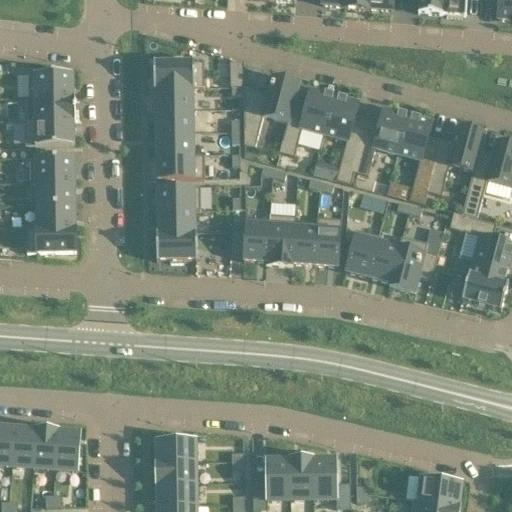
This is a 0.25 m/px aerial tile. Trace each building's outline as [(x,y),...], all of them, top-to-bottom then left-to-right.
[(322,0),(321,8),(344,10),(345,10),(345,0),(322,0)] [(344,10),(344,11),(369,13),(369,12),(368,11),(368,0),(345,0),(345,10),(344,10)] [(368,0),(368,11),(369,12),(391,13),(392,0),(368,0)] [(418,0),(417,16),(442,18),(442,17),(441,17),(442,0),(418,0)] [(442,0),(441,17),(442,17),(446,17),(446,20),(461,21),(461,19),(465,19),(466,0),(442,0)] [(511,0),(499,0),(497,23),(511,24),(511,0)] [(194,90),(194,92),(203,91),(203,64),(193,65),(193,63),(192,63),(192,64),(180,65),(180,61),(167,62),(167,65),(155,65),(155,64),(153,64),(153,91),(194,90)] [(243,89),(243,65),(229,65),(230,90),(231,90),(243,90),(243,89)] [(73,76),(29,76),(29,100),(29,101),(73,100),(73,76)] [(263,119),(287,126),(288,126),(294,103),(295,103),(299,87),(272,80),(267,96),(243,89),(243,90),(243,98),(244,146),(255,149),(263,119)] [(155,114),(193,113),(193,93),(194,93),(194,92),(194,90),(153,91),(153,94),(155,94),(155,114)] [(243,90),(231,90),(231,98),(243,98),(243,90)] [(288,126),(287,126),(279,156),(294,160),(301,132),(324,138),(334,99),(310,92),(306,106),(295,103),(294,103),(288,126)] [(350,188),(354,176),(353,176),(367,122),(355,119),(358,105),(334,99),(324,138),(346,143),(335,184),(350,188)] [(24,101),(24,124),(73,123),(75,123),(74,100),(73,100),(29,101),(29,100),(24,101)] [(380,126),(367,122),(353,176),(354,176),(367,179),(375,152),(397,157),(408,118),(383,112),(380,126)] [(155,137),(193,136),(193,113),(155,114),(155,137)] [(424,208),(427,195),(426,195),(441,142),(428,139),(432,125),(408,118),(397,157),(419,163),(408,204),(424,208)] [(73,123),(24,124),(25,149),(74,148),(73,123)] [(239,135),(239,124),(231,124),(231,136),(239,135)] [(480,152),(481,152),(485,136),(457,129),(453,145),(441,142),(426,195),(427,195),(441,199),(449,169),(473,175),(480,152)] [(239,147),(239,135),(231,136),(231,148),(239,147)] [(155,137),(156,159),(194,159),(194,158),(193,136),(155,137)] [(473,175),(461,218),(476,222),(487,184),(489,184),(485,196),(509,202),(511,190),(511,148),(495,144),(492,156),(481,152),(480,152),(473,175)] [(203,158),(194,158),(194,159),(156,159),(156,183),(204,183),(203,158)] [(232,170),(240,170),(239,158),(231,159),(232,170)] [(74,161),(30,161),(30,187),(35,187),(35,186),(75,185),(74,161)] [(272,181),(274,173),(263,170),(261,178),(272,181)] [(286,176),(274,173),(272,181),(284,184),(286,176)] [(308,190),(320,193),(322,186),(310,183),(308,190)] [(35,186),(35,187),(35,209),(75,208),(75,185),(35,186)] [(333,189),(322,186),(320,193),(331,197),(333,189)] [(200,215),(199,190),(156,191),(157,214),(195,214),(195,215),(200,215)] [(374,200),(371,213),(382,216),(386,203),(374,200)] [(232,213),(240,213),(240,201),(232,201),(232,213)] [(396,214),(408,217),(410,209),(398,206),(396,214)] [(36,232),(75,231),(75,208),(35,209),(36,231),(36,232)] [(422,212),(410,209),(408,217),(419,220),(422,212)] [(195,214),(157,214),(157,235),(156,235),(156,237),(196,236),(196,234),(195,234),(195,215),(195,214)] [(453,216),(449,231),(464,235),(458,261),(472,265),(469,277),(468,277),(501,286),(502,285),(511,246),(504,244),(497,242),(501,229),(476,222),(461,218),(453,216)] [(292,269),(292,267),(291,267),(294,229),(295,229),(296,220),(269,218),(268,223),(269,223),(266,265),(265,265),(265,268),(292,270),(292,269)] [(246,221),(245,226),(245,234),(243,259),(243,264),(244,264),(265,265),(266,265),(269,223),(268,223),(246,221)] [(316,221),(316,231),(317,231),(314,269),(336,270),(336,271),(338,271),(341,223),(316,221)] [(233,233),(245,234),(245,226),(233,225),(233,233)] [(316,231),(295,229),(294,229),(291,267),(292,267),(314,269),(317,231),(316,231)] [(76,256),(75,231),(36,232),(36,231),(26,231),(27,257),(76,256)] [(245,234),(233,233),(232,233),(230,258),(243,259),(245,234)] [(350,256),(345,275),(346,276),(346,275),(368,281),(377,244),(378,244),(379,240),(356,233),(354,238),(345,236),(344,255),(350,256)] [(197,263),(196,236),(156,237),(156,265),(158,265),(158,263),(170,263),(170,266),(183,266),(183,263),(195,263),(195,264),(197,264),(197,263)] [(401,240),(398,249),(399,250),(390,287),(389,286),(388,289),(415,295),(419,280),(425,256),(427,247),(401,240)] [(368,281),(389,286),(390,287),(399,250),(398,249),(378,244),(377,244),(368,281)] [(425,256),(419,280),(431,284),(437,259),(425,256)] [(508,286),(502,285),(501,286),(468,277),(464,275),(457,302),(461,303),(461,304),(463,304),(463,303),(475,306),(475,307),(487,310),(499,313),(499,314),(500,314),(508,286)] [(0,429),(0,469),(12,470),(14,431),(0,429)] [(14,431),(12,470),(33,471),(36,432),(35,432),(14,431)] [(36,432),(33,471),(55,473),(57,434),(59,434),(59,433),(35,431),(35,432),(36,432)] [(57,434),(55,473),(77,474),(80,435),(59,434),(57,434)] [(195,443),(156,443),(156,465),(156,466),(196,465),(195,443)] [(243,456),(231,457),(231,465),(243,464),(243,456)] [(313,461),(288,461),(288,462),(289,462),(290,504),(313,503),(312,462),(313,462),(313,461)] [(313,462),(312,462),(313,503),(336,503),(336,511),(349,511),(350,487),(336,488),(336,461),(313,462)] [(266,489),(252,489),(252,511),(266,511),(266,504),(290,504),(289,462),(288,462),(265,463),(266,489)] [(243,464),(231,465),(232,473),(244,472),(243,464)] [(156,465),(155,465),(156,488),(157,488),(157,487),(196,487),(196,465),(156,466),(156,465)] [(417,502),(417,503),(458,509),(458,508),(461,485),(449,484),(420,480),(417,502)] [(196,487),(157,487),(157,488),(157,509),(196,508),(196,487)] [(368,489),(356,490),(356,498),(368,497),(368,489)] [(368,497),(356,498),(356,506),(368,505),(368,497)] [(61,498),(53,499),(53,511),(61,510),(61,498)] [(53,499),(45,499),(45,511),(53,511),(53,499)] [(244,499),(232,500),(233,507),(244,507),(244,499)] [(411,511),(458,511),(459,508),(458,508),(458,509),(417,503),(417,502),(413,502),(411,511)]
